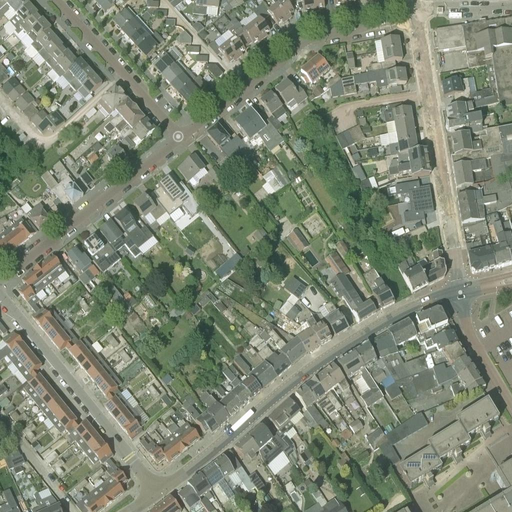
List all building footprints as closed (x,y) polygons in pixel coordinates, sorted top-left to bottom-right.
[(0,0),(0,11),(12,0),(0,0)] [(9,22),(28,5),(29,4),(25,0),(12,0),(0,11),(0,19),(4,16),(9,22)] [(113,0),(101,0),(96,4),(104,14),(116,3),(113,0)] [(183,0),(175,0),(170,5),(174,10),(184,1),(183,0)] [(196,0),(195,8),(207,9),(208,0),(196,0)] [(217,17),(218,10),(218,0),(208,0),(207,9),(206,16),(217,17)] [(232,10),(238,7),(232,0),(225,0),(224,1),(226,3),(232,10)] [(282,0),(275,6),(287,21),(291,18),(290,16),(294,13),(283,0),(282,0)] [(309,12),(309,14),(314,13),(312,0),(301,0),(304,13),(309,12)] [(312,0),(314,13),(320,12),(319,10),(324,9),(322,0),(312,0)] [(340,8),(344,7),(343,0),(332,0),(334,7),(339,6),(340,8)] [(186,3),(178,9),(181,13),(189,7),(186,3)] [(232,10),(226,3),(222,7),(226,13),(232,10)] [(283,24),(287,21),(275,6),(268,11),(263,4),(257,9),(266,19),(270,16),(277,26),(281,23),(283,24)] [(4,28),(5,32),(9,37),(15,32),(36,13),(28,5),(9,22),(10,23),(4,28)] [(250,25),(262,41),(267,37),(265,35),(269,32),(262,22),(266,19),(257,9),(253,12),(258,19),(250,25)] [(112,23),(121,32),(133,21),(124,12),(112,23)] [(18,36),(22,31),(27,36),(43,21),(36,13),(15,32),(18,36)] [(258,43),(262,41),(250,25),(243,30),(234,19),(229,23),(231,25),(248,47),(252,43),(253,45),(257,42),(258,43)] [(511,19),(462,27),(465,49),(468,70),(478,68),(486,67),(490,91),(492,91),(492,96),(497,95),(498,101),(496,101),(497,103),(498,103),(498,104),(499,109),(511,107),(511,19)] [(21,42),(28,49),(48,31),(51,29),(43,21),(27,36),(21,42)] [(121,32),(129,41),(141,30),(133,21),(121,32)] [(226,44),(238,59),(242,56),(241,54),(245,51),(244,50),(248,47),(231,25),(226,28),(233,38),(226,44)] [(438,53),(465,49),(462,27),(435,31),(436,40),(434,40),(435,49),(437,49),(438,53)] [(129,41),(137,50),(149,39),(141,30),(129,41)] [(33,59),(38,55),(55,39),(48,31),(28,49),(24,52),(30,59),(33,59)] [(207,36),(203,31),(198,35),(202,41),(207,36)] [(179,45),(190,45),(191,39),(184,32),(175,40),(179,45)] [(155,33),(149,39),(137,50),(146,59),(164,43),(155,33)] [(38,55),(45,63),(63,47),(55,39),(38,55)] [(382,53),(400,50),(398,39),(380,42),(382,53)] [(234,63),(238,59),(226,44),(219,50),(214,42),(208,47),(216,57),(221,54),(228,64),(232,61),(234,63)] [(63,47),(45,63),(52,71),(70,55),(63,47)] [(372,73),(396,68),(395,62),(402,61),(400,50),(382,53),(384,64),(371,66),(372,73)] [(153,68),(162,77),(174,66),(180,60),(171,51),(153,68)] [(352,54),(346,55),(349,70),(355,69),(352,54)] [(52,71),(60,79),(77,63),(70,55),(52,71)] [(312,86),(330,71),(318,58),(300,72),(303,76),(301,78),(306,85),(309,82),(312,86)] [(60,79),(61,78),(69,85),(87,69),(80,61),(77,63),(60,79)] [(162,77),(170,86),(182,75),(174,66),(162,77)] [(204,72),(208,72),(216,81),(223,75),(215,67),(204,66),(204,72)] [(387,88),(406,85),(404,72),(396,73),(396,68),(372,73),(341,80),(329,89),(331,99),(356,94),(355,86),(376,83),(377,89),(387,88)] [(87,69),(69,85),(76,93),(77,92),(94,77),(87,69)] [(5,70),(0,73),(0,85),(8,79),(7,77),(9,75),(5,70)] [(182,75),(170,86),(178,95),(196,79),(187,70),(182,75)] [(326,85),(329,89),(341,80),(337,76),(326,85)] [(87,103),(92,99),(90,96),(102,85),(94,77),(77,92),(87,103)] [(199,77),(196,79),(178,95),(187,105),(194,98),(195,98),(196,97),(196,96),(205,88),(200,82),(202,80),(199,77)] [(1,90),(7,96),(20,86),(14,79),(1,90)] [(471,104),(467,80),(441,85),(443,99),(453,97),(455,108),(471,104)] [(297,107),(307,99),(299,88),(294,91),(291,87),(289,88),(285,83),(275,91),(287,107),(293,102),(297,107)] [(20,86),(7,96),(13,103),(26,92),(20,86)] [(318,98),(324,93),(319,87),(313,92),(318,98)] [(115,112),(127,101),(115,88),(98,104),(109,117),(113,114),(115,112)] [(482,92),(484,101),(493,99),(492,96),(492,91),(490,91),(482,92)] [(21,113),(22,113),(22,112),(34,101),(27,94),(14,105),(21,113)] [(277,121),(286,114),(271,95),(260,103),(270,116),(266,120),(277,133),(281,130),(282,128),(277,121)] [(474,119),(480,118),(479,117),(476,118),(475,112),(473,112),(472,110),(498,104),(498,103),(497,103),(496,101),(498,101),(497,95),(492,96),(493,99),(484,101),(471,104),(455,108),(456,109),(446,111),(448,123),(455,122),(456,123),(466,121),(475,120),(474,119)] [(22,112),(22,113),(29,121),(38,112),(35,109),(38,107),(34,101),(22,112)] [(104,129),(109,135),(115,129),(115,128),(135,110),(127,101),(115,112),(118,116),(104,129)] [(386,124),(394,123),(412,120),(410,109),(402,111),(401,105),(387,107),(388,112),(384,112),(386,124)] [(89,120),(96,113),(93,109),(85,116),(89,120)] [(125,141),(133,133),(131,131),(144,120),(135,110),(115,128),(115,129),(120,134),(119,134),(125,141)] [(30,122),(36,129),(49,118),(43,111),(30,122)] [(277,133),(266,120),(260,124),(250,111),(242,118),(257,137),(257,136),(270,153),(284,142),(279,136),(277,133)] [(49,118),(36,129),(42,136),(49,130),(52,133),(65,123),(55,112),(49,118)] [(253,140),(257,137),(242,118),(234,123),(246,138),(241,142),(242,145),(248,152),(257,146),(253,140)] [(469,135),(482,133),(480,118),(474,119),(475,120),(466,121),(456,123),(455,122),(448,123),(446,123),(447,133),(467,129),(468,135),(469,135)] [(395,133),(413,130),(412,120),(394,123),(395,133)] [(115,147),(121,155),(126,151),(129,153),(134,148),(133,146),(134,145),(132,143),(137,138),(141,144),(154,132),(146,122),(133,133),(125,141),(121,144),(120,142),(115,147)] [(207,135),(224,156),(234,147),(221,130),(221,129),(219,127),(218,127),(217,126),(207,135)] [(479,139),(480,144),(481,152),(454,157),(450,158),(452,168),(468,165),(479,163),(503,158),(511,156),(511,126),(485,132),(486,138),(479,139)] [(353,129),(359,142),(365,140),(358,127),(353,129)] [(354,145),(359,142),(353,129),(348,132),(354,145)] [(397,144),(415,141),(413,130),(395,133),(397,144)] [(349,148),(354,145),(348,132),(342,135),(349,148)] [(343,150),(349,148),(342,135),(337,137),(343,150)] [(451,138),(454,157),(481,152),(480,144),(470,146),(469,135),(468,135),(451,138)] [(407,154),(417,152),(415,141),(397,144),(399,155),(407,154)] [(96,154),(102,149),(98,145),(92,149),(96,154)] [(243,156),(248,152),(242,145),(237,148),(243,156)] [(109,156),(107,159),(116,171),(127,162),(121,155),(115,147),(107,154),(109,156)] [(390,167),(390,169),(390,170),(428,164),(426,151),(417,152),(407,154),(408,159),(391,162),(392,166),(390,167)] [(92,166),(99,160),(93,154),(86,160),(92,166)] [(360,160),(357,154),(351,157),(354,163),(360,160)] [(511,156),(503,158),(479,163),(468,165),(452,168),(456,191),(485,186),(499,183),(498,180),(511,174),(511,156)] [(189,183),(204,170),(194,157),(178,170),(189,183)] [(390,177),(410,174),(411,179),(429,176),(428,164),(390,170),(390,169),(388,170),(390,177)] [(281,190),(290,184),(279,167),(263,178),(275,194),(280,190),(281,190)] [(224,179),(215,168),(208,174),(217,185),(224,179)] [(286,175),(291,181),(296,177),(292,171),(286,175)] [(364,180),(362,174),(356,178),(358,183),(364,180)] [(362,194),(377,188),(373,177),(358,183),(362,194)] [(58,200),(60,201),(65,197),(72,206),(83,197),(68,178),(51,192),(58,200)] [(167,213),(175,206),(178,210),(182,207),(191,219),(202,210),(181,183),(176,188),(168,178),(158,186),(160,188),(154,193),(158,199),(156,201),(169,218),(170,217),(167,213)] [(303,182),(300,178),(293,182),(296,186),(303,182)] [(496,214),(497,214),(506,210),(508,209),(511,207),(511,180),(499,183),(485,186),(456,191),(460,216),(475,213),(475,216),(479,215),(478,213),(483,212),(482,208),(495,205),(496,214)] [(399,186),(400,196),(408,195),(410,204),(431,200),(430,189),(420,191),(418,183),(399,186)] [(150,226),(166,214),(157,203),(153,207),(144,197),(133,205),(144,219),(145,219),(150,226)] [(53,204),(54,206),(61,214),(67,210),(60,201),(58,200),(53,204)] [(411,213),(403,214),(405,224),(424,221),(423,213),(433,212),(431,200),(410,204),(411,213)] [(21,210),(33,224),(39,232),(50,223),(43,215),(46,213),(40,205),(32,211),(27,205),(21,210)] [(462,230),(476,226),(484,224),(484,222),(484,221),(496,215),(496,214),(495,205),(482,208),(483,212),(478,213),(479,215),(475,216),(475,213),(460,216),(461,226),(462,230)] [(132,233),(137,229),(124,213),(114,221),(124,234),(130,230),(132,233)] [(510,265),(499,225),(497,216),(496,215),(484,221),(484,222),(484,224),(496,270),(510,265)] [(16,224),(29,240),(37,233),(29,222),(25,225),(21,220),(16,224)] [(7,231),(20,247),(29,240),(16,224),(7,231)] [(128,238),(124,241),(110,224),(100,232),(109,244),(108,245),(115,254),(125,246),(135,259),(141,254),(128,238)] [(484,224),(476,226),(481,244),(472,246),(472,245),(465,246),(470,273),(474,276),(496,270),(484,224)] [(510,265),(511,264),(511,244),(510,245),(509,243),(511,242),(510,235),(507,236),(507,233),(507,232),(505,224),(499,225),(510,265)] [(345,225),(341,227),(346,235),(350,233),(345,225)] [(140,231),(148,241),(153,238),(145,228),(140,231)] [(260,243),(268,237),(261,229),(253,235),(260,243)] [(296,248),(306,242),(297,230),(288,236),(296,248)] [(391,234),(394,240),(404,235),(402,230),(391,234)] [(0,236),(0,239),(11,254),(20,247),(7,231),(0,236)] [(115,254),(108,245),(103,249),(93,237),(84,245),(89,251),(87,252),(92,257),(91,258),(103,274),(120,260),(115,254)] [(0,239),(0,256),(3,260),(11,254),(0,239)] [(278,249),(273,243),(267,248),(271,254),(278,249)] [(191,257),(195,251),(188,247),(184,253),(191,257)] [(89,270),(92,268),(83,257),(81,259),(77,253),(78,253),(77,251),(76,252),(75,251),(67,258),(80,274),(82,272),(83,274),(78,279),(90,294),(96,289),(90,283),(95,279),(89,270)] [(419,270),(428,287),(444,279),(445,276),(444,267),(441,252),(432,254),(433,263),(419,270)] [(343,299),(353,315),(359,324),(376,313),(369,302),(363,306),(343,277),(349,274),(335,253),(325,260),(337,279),(328,286),(339,302),(343,299)] [(58,265),(59,264),(58,263),(57,264),(52,257),(44,263),(57,279),(65,273),(58,265)] [(221,280),(234,268),(228,262),(215,273),(221,280)] [(49,285),(57,279),(44,263),(37,269),(49,285)] [(407,266),(405,263),(397,267),(407,286),(412,295),(428,287),(419,270),(419,268),(416,270),(412,263),(407,266)] [(42,291),(49,285),(37,269),(29,275),(42,291)] [(34,297),(35,297),(42,291),(29,275),(21,281),(26,287),(34,297)] [(284,290),(298,301),(307,290),(293,279),(284,290)] [(367,288),(376,302),(381,311),(394,304),(389,296),(380,281),(367,288)] [(63,287),(66,290),(71,286),(68,282),(63,287)] [(118,310),(126,303),(112,285),(103,292),(118,310)] [(35,306),(39,302),(35,297),(34,297),(26,287),(18,293),(36,315),(39,312),(35,306)] [(66,290),(63,287),(57,291),(60,295),(66,290)] [(128,290),(120,296),(126,303),(133,297),(128,290)] [(48,298),(51,302),(56,298),(53,294),(48,298)] [(206,297),(210,302),(213,305),(217,302),(210,294),(206,297)] [(210,302),(206,297),(199,304),(203,308),(210,302)] [(51,302),(48,298),(42,303),(45,306),(51,302)] [(81,309),(86,305),(82,300),(77,304),(81,309)] [(279,312),(282,304),(276,302),(273,310),(279,312)] [(287,303),(279,312),(285,317),(293,308),(287,303)] [(324,321),(330,329),(335,338),(348,330),(342,322),(331,303),(319,311),(325,320),(324,321)] [(222,315),(227,311),(220,304),(216,308),(222,315)] [(86,305),(81,309),(85,314),(90,310),(86,305)] [(194,317),(200,311),(196,306),(189,312),(194,317)] [(32,318),(41,329),(57,316),(51,308),(45,313),(43,309),(39,312),(36,315),(32,318)] [(182,317),(187,313),(183,308),(178,312),(182,317)] [(299,313),(293,308),(285,317),(292,322),(299,313)] [(444,337),(451,334),(442,314),(434,312),(408,323),(417,339),(420,345),(424,344),(432,341),(444,337)] [(192,317),(188,313),(182,318),(186,322),(192,317)] [(41,329),(47,337),(63,324),(57,316),(41,329)] [(270,325),(273,321),(268,316),(265,320),(270,325)] [(316,328),(312,320),(306,324),(320,347),(331,341),(322,325),(316,328)] [(395,350),(417,339),(408,323),(387,334),(395,350)] [(47,337),(53,344),(69,331),(63,324),(47,337)] [(295,341),(296,341),(306,355),(320,347),(306,324),(300,327),(304,335),(302,337),(295,330),(288,336),(296,341),(295,341)] [(65,348),(66,350),(77,341),(69,331),(53,344),(59,352),(65,348)] [(282,352),(279,354),(282,357),(291,367),(306,355),(296,341),(295,341),(287,348),(272,331),(267,335),(271,339),(282,352)] [(271,339),(267,335),(264,332),(259,336),(266,344),(271,339)] [(0,362),(6,357),(22,344),(13,333),(0,343),(0,350),(1,351),(0,351),(0,362)] [(398,355),(395,350),(387,334),(372,342),(381,360),(395,383),(412,378),(404,366),(398,355)] [(451,334),(444,337),(432,341),(424,344),(423,345),(425,352),(425,353),(426,356),(436,352),(434,349),(436,348),(438,354),(458,347),(452,334),(451,334)] [(110,345),(115,341),(111,336),(106,340),(110,345)] [(145,344),(147,347),(153,342),(148,336),(142,340),(145,344)] [(77,341),(66,350),(75,360),(91,347),(85,340),(80,343),(79,344),(77,341)] [(115,341),(110,345),(114,349),(118,345),(115,341)] [(398,389),(395,383),(381,360),(372,342),(354,354),(375,387),(382,383),(386,390),(385,390),(391,401),(401,395),(397,389),(398,389)] [(6,357),(12,365),(28,352),(22,344),(6,357)] [(75,360),(81,368),(97,355),(91,347),(75,360)] [(256,355),(264,364),(277,379),(291,367),(282,357),(278,360),(266,347),(256,355)] [(452,369),(466,360),(458,347),(438,354),(418,361),(404,366),(412,378),(444,367),(449,365),(452,369)] [(122,360),(127,356),(123,351),(118,355),(122,360)] [(12,365),(18,372),(34,359),(28,352),(12,365)] [(375,387),(354,354),(337,364),(348,381),(360,373),(362,376),(360,377),(361,379),(355,383),(362,394),(369,390),(370,392),(360,399),(366,409),(383,399),(375,387)] [(81,368),(87,375),(103,363),(97,355),(81,368)] [(127,356),(122,360),(126,365),(131,361),(127,356)] [(248,379),(249,379),(261,393),(269,386),(256,371),(252,374),(249,370),(250,369),(239,358),(234,362),(247,377),(248,379)] [(26,382),(37,374),(35,372),(41,367),(34,359),(18,372),(26,382)] [(457,379),(459,381),(474,371),(466,360),(452,369),(445,372),(444,367),(412,378),(395,383),(398,389),(407,386),(411,399),(431,391),(433,395),(442,391),(440,387),(451,382),(457,379)] [(87,375),(93,383),(109,370),(103,363),(87,375)] [(256,371),(269,386),(277,379),(264,364),(256,371)] [(232,366),(228,370),(238,382),(242,379),(232,366)] [(341,395),(346,400),(352,396),(345,384),(343,381),(340,376),(333,367),(323,375),(334,390),(333,390),(338,387),(343,393),(341,395)] [(93,383),(99,391),(115,378),(109,370),(93,383)] [(230,396),(242,410),(252,401),(239,387),(241,385),(238,382),(228,370),(222,374),(227,380),(236,391),(230,396)] [(474,371),(459,381),(463,388),(459,390),(457,385),(450,387),(455,399),(468,395),(466,392),(481,382),(474,371)] [(23,389),(30,397),(45,384),(37,374),(26,382),(28,385),(23,389)] [(342,409),(330,393),(333,390),(334,390),(323,375),(313,382),(335,411),(336,412),(342,409)] [(239,387),(252,401),(261,393),(249,379),(248,379),(247,380),(244,377),(242,379),(238,382),(241,385),(239,387)] [(99,391),(108,401),(123,388),(115,378),(99,391)] [(324,409),(329,415),(335,411),(313,382),(304,389),(316,404),(316,403),(319,401),(324,409)] [(481,382),(466,392),(468,395),(470,399),(485,389),(481,382)] [(30,397),(36,404),(51,392),(45,384),(30,397)] [(226,400),(223,396),(225,393),(219,386),(213,392),(208,396),(229,421),(242,410),(230,396),(226,400)] [(151,395),(156,391),(152,387),(147,391),(151,395)] [(208,396),(213,392),(209,387),(203,391),(206,395),(207,394),(208,396)] [(104,408),(110,415),(126,402),(120,395),(126,391),(123,388),(108,401),(109,403),(104,408)] [(312,406),(316,404),(304,389),(295,396),(306,412),(307,412),(316,425),(323,419),(312,406)] [(156,391),(151,395),(154,400),(159,396),(156,391)] [(36,404),(42,412),(58,399),(51,392),(36,404)] [(205,414),(219,430),(229,421),(208,396),(207,394),(206,395),(200,400),(209,411),(205,414)] [(161,400),(168,408),(173,404),(166,395),(161,400)] [(42,412),(48,419),(64,407),(58,399),(42,412)] [(110,415),(116,423),(133,410),(126,402),(110,415)] [(182,407),(199,428),(205,435),(208,433),(211,436),(218,431),(219,430),(205,414),(200,418),(191,407),(187,402),(182,407)] [(278,410),(290,423),(300,414),(288,402),(278,410)] [(458,426),(467,440),(479,432),(480,433),(485,441),(484,440),(490,437),(488,434),(489,434),(489,433),(486,429),(485,430),(485,429),(498,420),(487,402),(456,421),(459,426),(458,426)] [(48,419),(54,427),(70,415),(64,407),(48,419)] [(116,423),(122,431),(139,417),(133,410),(116,423)] [(286,434),(293,427),(290,423),(278,410),(268,420),(283,436),(286,434)] [(304,426),(307,424),(313,432),(319,428),(316,425),(307,412),(306,412),(301,416),(303,418),(300,421),(304,426)] [(15,413),(10,417),(14,422),(19,418),(15,413)] [(18,427),(28,419),(24,414),(19,418),(14,422),(18,427)] [(416,417),(422,429),(428,426),(421,414),(416,417)] [(68,433),(78,425),(70,415),(54,427),(60,435),(66,430),(68,433)] [(132,442),(143,433),(140,429),(145,425),(139,417),(122,431),(132,442)] [(417,432),(422,429),(416,417),(411,421),(417,432)] [(363,428),(358,421),(349,427),(354,434),(363,428)] [(412,435),(417,432),(411,421),(406,424),(412,435)] [(152,427),(155,430),(160,425),(156,422),(152,427)] [(68,433),(76,443),(92,431),(85,423),(80,427),(78,425),(68,433)] [(36,429),(32,424),(22,432),(26,437),(31,433),(36,429)] [(179,430),(192,446),(199,440),(186,424),(179,430)] [(407,438),(412,435),(406,424),(400,427),(407,438)] [(385,428),(389,434),(394,431),(390,425),(385,428)] [(430,451),(438,464),(451,456),(451,458),(456,466),(457,465),(456,464),(461,461),(460,458),(461,458),(460,457),(458,454),(457,454),(456,453),(470,445),(467,440),(458,426),(427,445),(430,450),(430,451)] [(155,430),(152,427),(147,433),(150,436),(155,430)] [(283,453),(288,449),(281,441),(280,441),(277,437),(272,441),(260,427),(247,439),(259,452),(262,460),(266,467),(283,452),(283,453)] [(402,441),(407,438),(400,427),(395,431),(402,441)] [(171,436),(184,452),(192,446),(179,430),(171,436)] [(352,436),(347,430),(340,435),(345,441),(352,436)] [(379,449),(388,443),(385,438),(380,430),(365,440),(374,452),(379,449)] [(82,450),(98,438),(92,431),(76,443),(82,450)] [(396,444),(402,441),(395,431),(390,434),(396,444)] [(31,433),(26,437),(30,442),(35,438),(31,433)] [(391,447),(396,444),(390,434),(385,438),(388,443),(391,447)] [(163,442),(176,459),(184,452),(171,436),(163,442)] [(286,437),(284,438),(281,441),(288,449),(283,453),(287,458),(295,452),(295,451),(294,445),(286,437)] [(82,450),(88,458),(104,446),(98,438),(82,450)] [(255,456),(259,452),(247,439),(239,446),(234,450),(240,457),(247,465),(256,458),(255,456)] [(148,446),(143,440),(139,443),(157,465),(164,459),(156,449),(157,448),(152,443),(148,446)] [(340,445),(336,440),(331,444),(335,449),(340,445)] [(35,442),(30,447),(33,450),(35,453),(40,449),(38,446),(35,443),(35,442)] [(156,449),(164,459),(169,465),(176,459),(163,442),(157,448),(156,449)] [(383,456),(384,458),(394,452),(391,447),(388,443),(379,449),(383,456)] [(106,463),(109,460),(113,457),(104,446),(88,458),(94,466),(100,462),(102,465),(106,463)] [(17,452),(3,458),(6,465),(9,472),(13,470),(9,462),(20,457),(19,454),(18,451),(17,452)] [(430,451),(398,470),(409,488),(422,481),(423,482),(428,490),(428,488),(433,485),(431,483),(432,482),(429,478),(428,479),(428,477),(441,469),(438,464),(430,451)] [(255,489),(248,478),(236,461),(230,452),(223,458),(213,466),(231,492),(236,489),(234,488),(242,483),(248,493),(255,489)] [(384,458),(387,463),(397,457),(394,452),(384,458)] [(58,458),(54,453),(44,460),(48,466),(58,458)] [(387,463),(384,458),(383,456),(371,464),(376,472),(389,465),(387,463)] [(20,457),(9,462),(13,470),(19,467),(25,464),(22,457),(21,457),(20,457)] [(397,457),(387,463),(389,465),(390,467),(400,462),(397,457)] [(349,467),(343,459),(338,463),(344,472),(350,468),(349,467)] [(59,468),(59,469),(64,465),(60,460),(50,468),(54,472),(59,468)] [(119,489),(119,488),(127,482),(109,460),(106,463),(111,469),(106,472),(111,478),(119,489)] [(511,511),(511,464),(496,474),(497,474),(493,477),(505,497),(480,511),(511,511)] [(231,493),(231,492),(213,466),(200,476),(212,491),(218,486),(228,501),(234,497),(231,493)] [(59,468),(54,472),(58,478),(63,474),(59,469),(59,468)] [(96,474),(99,478),(104,474),(101,470),(96,474)] [(248,478),(255,489),(260,497),(268,493),(255,473),(248,478)] [(99,478),(96,474),(90,479),(93,482),(99,478)] [(209,494),(212,491),(200,476),(187,486),(189,489),(200,504),(206,511),(215,511),(208,502),(213,499),(209,494)] [(103,484),(116,500),(124,494),(119,488),(119,489),(111,478),(103,484)] [(312,487),(308,480),(303,483),(308,490),(312,487)] [(295,489),(290,483),(282,488),(286,495),(295,489)] [(96,490),(109,506),(116,500),(103,484),(96,490)] [(365,495),(360,488),(356,491),(360,498),(365,495)] [(188,511),(190,511),(200,504),(189,489),(177,497),(188,511)] [(243,496),(238,489),(232,493),(237,500),(241,497),(243,496)] [(2,494),(9,507),(11,511),(19,511),(9,490),(2,494)] [(88,496),(100,511),(101,511),(109,506),(96,490),(88,496)] [(46,511),(41,501),(40,499),(38,494),(33,496),(39,508),(31,511),(30,511),(46,511)] [(46,511),(61,511),(59,506),(58,506),(55,501),(51,496),(41,501),(46,511)] [(100,511),(88,496),(75,506),(79,511),(100,511)] [(179,511),(170,499),(153,511),(179,511)] [(344,511),(336,499),(321,509),(323,511),(322,511),(344,511)]
